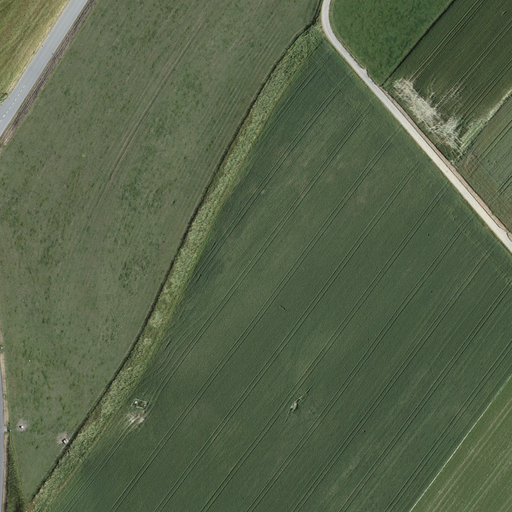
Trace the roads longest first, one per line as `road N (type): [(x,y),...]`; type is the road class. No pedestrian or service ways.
road 1 (track): [(329,0),(326,21),(337,43),(511,246)]
road 2 (tertiary): [(0,118),(83,0)]
